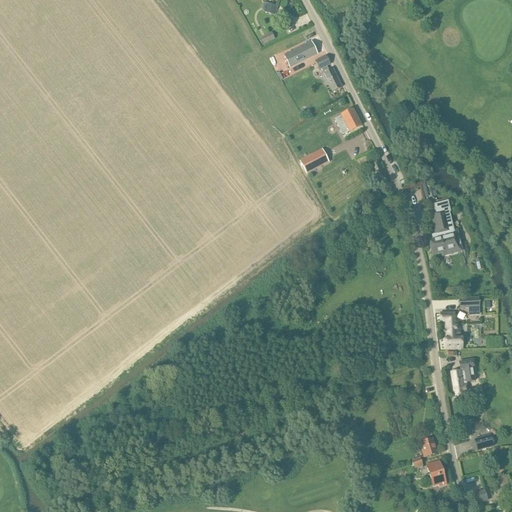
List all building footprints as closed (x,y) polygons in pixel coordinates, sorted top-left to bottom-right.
[(263,12),(275,16),(277,6),(266,3),(263,12)] [(263,45),(271,41),(268,35),(260,39),(263,45)] [(311,41),(283,55),(289,69),(318,55),(311,41)] [(271,60),(279,72),(287,66),(279,54),(271,60)] [(326,56),(317,61),(314,62),(318,70),(321,69),(324,74),(321,75),(325,84),(328,82),(332,92),(341,88),(332,69),(329,71),(326,66),(330,65),(326,56)] [(344,97),(335,102),(339,109),(348,105),(344,97)] [(343,114),(334,119),(338,128),(342,136),(352,131),(361,126),(352,110),(351,110),(343,114)] [(334,143),(339,154),(349,149),(343,138),(334,143)] [(322,149),(300,161),(306,174),(329,162),(322,149)] [(365,156),(369,164),(377,160),(374,152),(365,156)] [(378,162),(369,166),(378,185),(387,180),(378,162)] [(366,210),(374,203),(371,200),(363,206),(366,210)] [(432,239),(427,240),(432,257),(442,254),(462,249),(457,230),(454,231),(449,213),(450,212),(448,201),(433,205),(435,213),(430,214),(435,234),(431,235),(432,239)] [(357,218),(352,221),(357,228),(362,224),(357,218)] [(368,242),(370,246),(378,240),(375,237),(368,242)] [(345,264),(352,258),(349,254),(342,260),(345,264)] [(290,287),(299,299),(304,295),(296,283),(290,287)] [(460,308),(478,307),(478,298),(459,299),(460,308)] [(286,300),(283,302),(288,309),(291,307),(286,300)] [(460,338),(459,322),(455,323),(454,313),(439,313),(440,323),(445,323),(445,339),(444,339),(445,350),(462,349),(462,338),(460,338)] [(460,370),(450,372),(454,390),(455,397),(466,395),(465,394),(469,393),(467,382),(475,381),(472,369),(473,368),(472,360),(469,360),(459,362),(460,370)] [(490,437),(474,441),(477,451),(492,447),(490,437)] [(432,439),(422,442),(419,443),(424,458),(436,454),(432,439)] [(439,462),(429,465),(426,466),(433,486),(439,485),(439,487),(446,484),(439,462)] [(511,486),(511,485),(501,487),(504,498),(511,496),(511,494),(511,493),(511,486)] [(488,501),(485,490),(472,493),(475,504),(488,501)]
